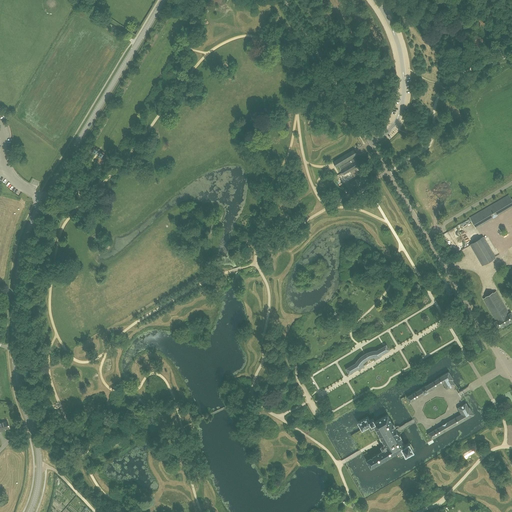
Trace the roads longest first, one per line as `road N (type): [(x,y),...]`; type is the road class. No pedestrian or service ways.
road 1 (tertiary): [(14,347),(16,275),(33,219),(163,0)]
road 2 (track): [(467,357),(363,189)]
road 3 (tertiary): [(29,511),(38,451),(14,347)]
road 4 (residential): [(372,143),(286,0)]
road 5 (unclassified): [(504,367),(425,234)]
